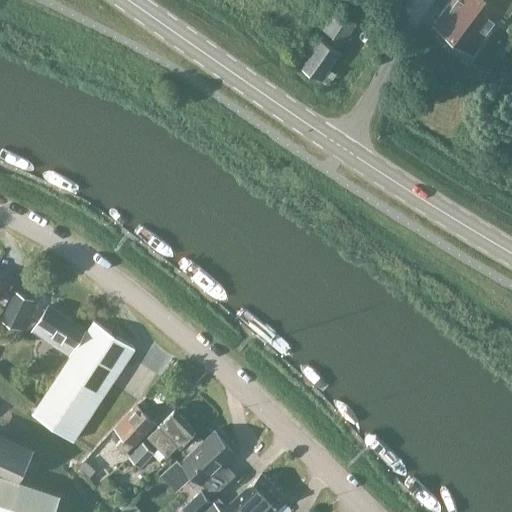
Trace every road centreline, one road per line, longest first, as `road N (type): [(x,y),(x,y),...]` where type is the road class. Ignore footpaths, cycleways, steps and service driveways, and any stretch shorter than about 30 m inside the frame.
road 1 (residential): [(367,511),(159,316),(0,214)]
road 2 (primary): [(511,254),(126,0)]
road 3 (unknown): [(338,145),(417,0)]
